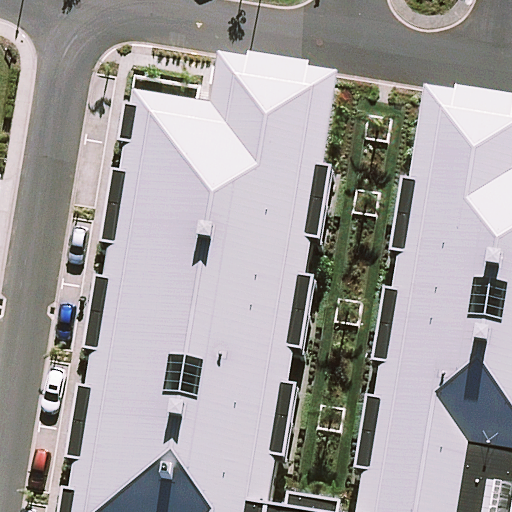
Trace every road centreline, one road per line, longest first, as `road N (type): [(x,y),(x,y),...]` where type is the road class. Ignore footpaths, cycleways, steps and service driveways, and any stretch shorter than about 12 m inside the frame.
road 1 (residential): [(0,495),(78,3)]
road 2 (residential): [(346,46),(78,3)]
road 3 (residential): [(511,73),(346,46)]
